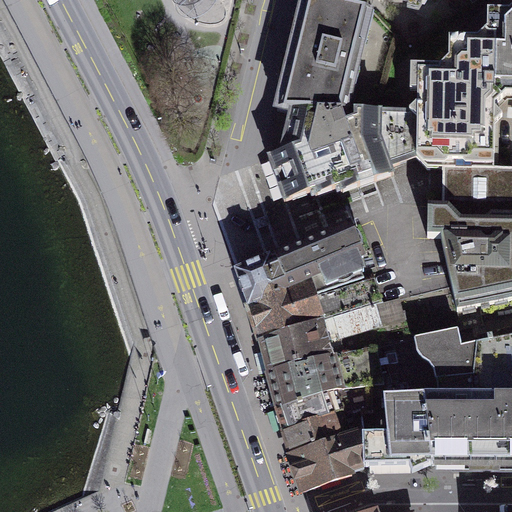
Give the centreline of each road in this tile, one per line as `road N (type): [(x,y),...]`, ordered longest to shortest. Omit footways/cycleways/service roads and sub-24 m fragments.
road 1 (primary): [(171,226),(270,511)]
road 2 (residential): [(279,0),(227,192),(171,226)]
road 3 (primary): [(60,0),(171,226)]
road 4 (residential): [(511,495),(377,495),(327,511)]
